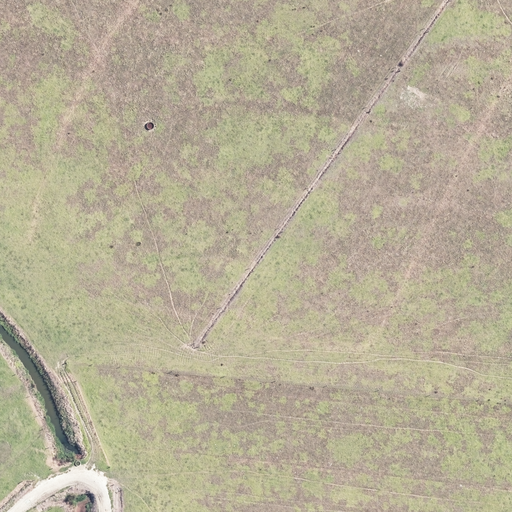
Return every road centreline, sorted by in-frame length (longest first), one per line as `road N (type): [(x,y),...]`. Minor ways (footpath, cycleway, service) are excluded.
road 1 (track): [(204,356),(67,350),(59,368),(91,443),(81,474)]
road 2 (track): [(105,511),(102,485),(81,474),(44,486),(17,511)]
